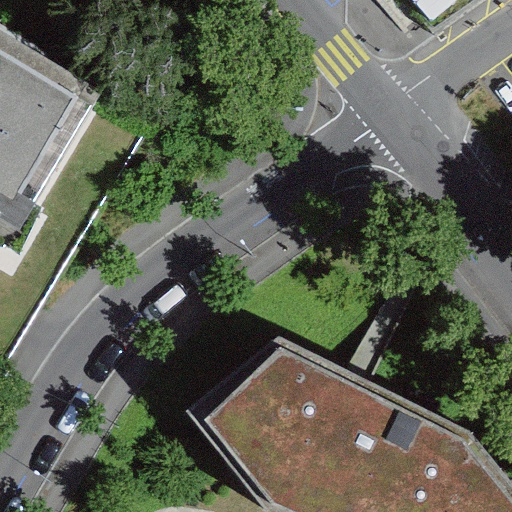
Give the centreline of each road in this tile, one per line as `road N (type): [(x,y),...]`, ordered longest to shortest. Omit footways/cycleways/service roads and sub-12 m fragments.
road 1 (residential): [(392,111),(199,256),(72,374),(0,497)]
road 2 (unclassified): [(392,111),(511,266)]
road 3 (residential): [(511,26),(392,111)]
road 4 (unclassified): [(297,0),(392,111)]
